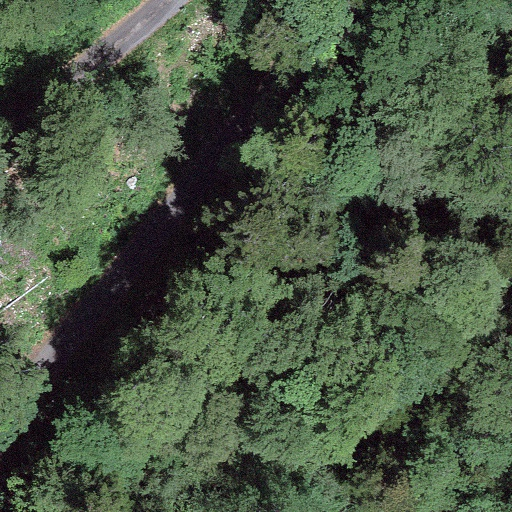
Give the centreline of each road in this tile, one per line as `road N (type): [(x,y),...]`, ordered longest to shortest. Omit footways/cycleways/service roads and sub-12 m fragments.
road 1 (track): [(0,452),(35,393),(223,155),(339,40),(392,0)]
road 2 (track): [(184,0),(0,152)]
